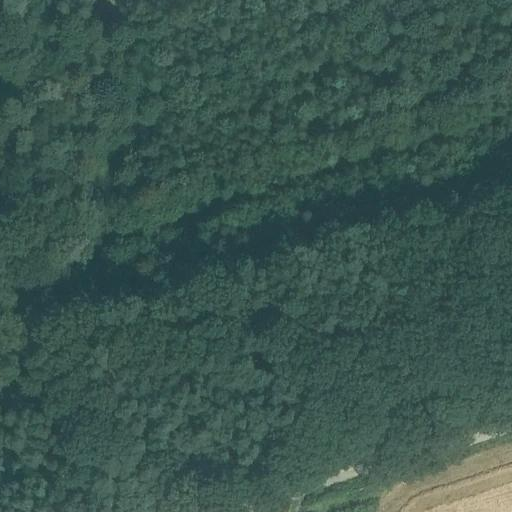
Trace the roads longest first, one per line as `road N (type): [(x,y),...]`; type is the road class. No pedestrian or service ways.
road 1 (track): [(511,121),(31,275)]
road 2 (track): [(511,416),(207,511)]
road 3 (track): [(85,511),(31,275),(0,282)]
